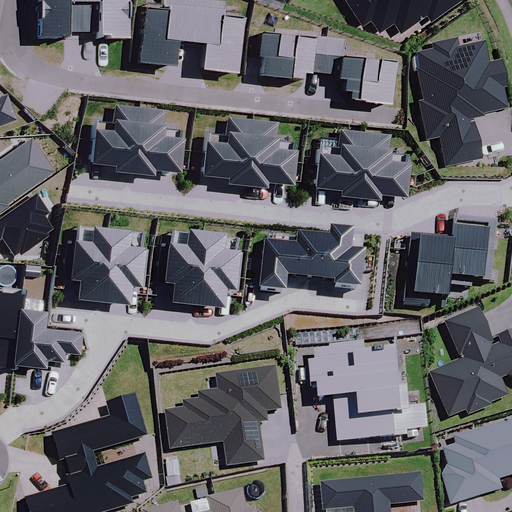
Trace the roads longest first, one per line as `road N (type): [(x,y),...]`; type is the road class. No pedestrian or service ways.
road 1 (residential): [(68,190),(384,222),(448,194),(511,187)]
road 2 (residential): [(14,0),(11,41),(19,58),(71,82),(395,116)]
road 3 (residential): [(365,309),(292,301),(214,334),(108,327),(69,396),(0,443)]
